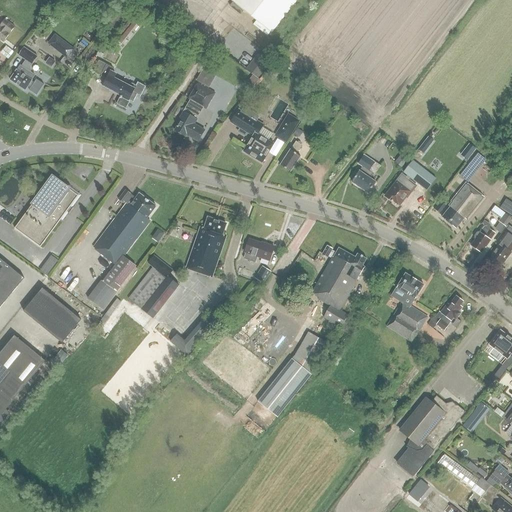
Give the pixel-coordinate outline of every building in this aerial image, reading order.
[(271,32),(296,0),(232,0),(232,1),(233,2),(230,6),(241,14),(244,10),(271,32)] [(0,38),(3,41),(14,27),(4,19),(0,24),(0,38)] [(133,22),(118,41),(122,44),(137,25),(133,22)] [(72,49),(62,42),(57,48),(67,56),(72,49)] [(8,59),(14,52),(8,47),(2,54),(8,59)] [(24,48),(18,55),(26,60),(32,65),(37,57),(24,48)] [(246,70),(257,78),(269,62),(258,53),(246,70)] [(49,57),(45,63),(53,68),(56,62),(49,57)] [(126,108),(125,108),(128,100),(133,102),(136,95),(140,97),(145,86),(137,82),(136,85),(131,83),(130,87),(113,78),(115,75),(110,72),(113,67),(99,60),(93,72),(106,78),(103,85),(103,86),(108,89),(108,88),(121,95),(116,104),(126,109),(126,108)] [(274,62),(263,76),(270,82),(281,67),(274,62)] [(20,65),(10,80),(25,90),(28,87),(30,89),(29,90),(36,95),(44,84),(36,79),(34,83),(32,82),(32,81),(32,80),(35,75),(30,72),(21,66),(20,65)] [(207,89),(208,87),(198,82),(188,99),(189,100),(178,120),(180,121),(176,128),(175,131),(186,137),(187,135),(199,142),(205,131),(200,128),(194,124),(203,108),(206,109),(215,93),(207,89)] [(263,125),(257,120),(259,117),(258,116),(245,108),(243,108),(241,111),(239,109),(231,122),(242,130),(240,133),(244,136),(246,136),(248,133),(253,137),(243,152),(262,163),(274,144),(257,134),(261,128),(263,125)] [(286,143),(299,122),(288,115),(275,137),(286,143)] [(424,154),(434,141),(431,139),(434,135),(431,134),(419,150),(424,154)] [(300,145),(301,143),(299,141),(298,143),(296,142),(280,165),(291,172),(297,163),(298,164),(301,159),(300,159),(301,156),(297,153),(302,146),(300,145)] [(462,153),(469,159),(477,150),(469,144),(462,153)] [(375,175),(381,167),(364,155),(358,164),(362,167),(352,182),(368,193),(376,182),(370,179),(373,174),(375,175)] [(475,157),(468,166),(475,172),(482,163),(475,157)] [(397,181),(385,196),(392,202),(393,201),(395,202),(394,203),(396,205),(398,205),(399,206),(405,198),(407,196),(408,197),(416,186),(409,181),(411,178),(427,191),(436,179),(413,161),(403,173),(407,176),(405,178),(402,175),(397,181)] [(78,196),(52,177),(14,229),(39,248),(78,196)] [(452,203),(449,206),(450,207),(442,218),(456,229),(465,218),(467,220),(484,198),(466,183),(451,202),(452,203)] [(134,200),(129,197),(131,195),(125,191),(119,200),(124,203),(126,202),(128,203),(95,248),(116,263),(103,281),(118,292),(136,267),(124,257),(150,222),(147,220),(156,207),(139,194),(134,200)] [(443,210),(437,205),(434,209),(440,214),(443,210)] [(498,222),(505,227),(511,219),(504,214),(498,222)] [(226,236),(225,236),(223,235),(226,224),(208,218),(205,229),(204,230),(201,229),(188,269),(214,277),(226,236)] [(491,240),(495,233),(487,227),(489,224),(485,220),(482,224),(484,225),(479,232),(476,233),(474,236),(474,238),(476,239),(471,246),(473,247),(472,248),(476,251),(477,250),(481,253),(485,247),(486,248),(491,240)] [(511,228),(509,226),(497,242),(500,244),(496,249),(497,250),(490,258),(495,262),(495,264),(497,266),(499,265),(500,266),(507,258),(509,257),(510,255),(510,253),(511,252),(510,251),(511,248),(511,228)] [(262,244),(249,240),(245,253),(246,253),(244,259),(255,263),(257,257),(270,261),(274,247),(262,243),(262,244)] [(362,266),(366,259),(358,254),(355,259),(338,249),(335,253),(331,251),(332,249),(328,247),(319,262),(327,266),(312,293),(321,298),(320,300),(330,305),(323,317),(344,329),(350,317),(340,311),(364,268),(362,266)] [(52,269),(58,261),(51,256),(45,264),(52,269)] [(154,268),(129,299),(154,318),(180,286),(177,284),(171,279),(168,277),(174,271),(155,256),(149,264),(154,268)] [(0,258),(0,308),(24,279),(0,258)] [(263,284),(271,272),(262,266),(254,278),(263,284)] [(404,300),(387,328),(412,343),(428,317),(411,306),(424,285),(406,274),(396,289),(397,289),(394,294),(404,300)] [(43,288),(24,312),(62,343),(81,320),(43,288)] [(462,307),(460,305),(463,302),(456,296),(450,304),(448,303),(434,322),(445,330),(454,318),(456,320),(461,313),(459,312),(462,307)] [(209,317),(191,340),(182,333),(175,343),(193,356),(218,324),(209,317)] [(511,351),(511,340),(501,331),(490,346),(507,359),(511,351)] [(308,332),(295,354),(295,355),(292,359),(257,402),(278,418),(312,375),(329,344),(318,338),(308,332)] [(0,422),(0,423),(8,413),(5,410),(13,400),(14,401),(14,400),(45,361),(15,336),(0,353),(0,422)] [(63,351),(55,361),(60,365),(68,356),(63,351)] [(509,367),(503,363),(494,375),(499,379),(509,367)] [(37,397),(50,383),(44,378),(32,392),(37,397)] [(434,452),(465,412),(457,406),(452,412),(448,408),(448,407),(449,407),(448,407),(448,406),(436,396),(431,403),(426,399),(400,431),(413,442),(410,448),(407,447),(406,447),(409,449),(397,464),(413,477),(435,452),(434,452)] [(464,425),(463,426),(470,433),(489,409),(481,403),(464,425)] [(494,496),(498,492),(490,485),(481,478),(478,482),(445,455),(438,462),(472,490),(493,507),(491,509),(495,511),(511,511),(511,507),(500,498),(498,500),(494,496)] [(470,462),(466,466),(475,474),(477,472),(484,478),(487,474),(480,468),(479,469),(470,462)] [(498,486),(506,478),(496,469),(488,478),(498,486)] [(415,488),(409,495),(417,501),(423,495),(429,487),(421,480),(415,488)]
